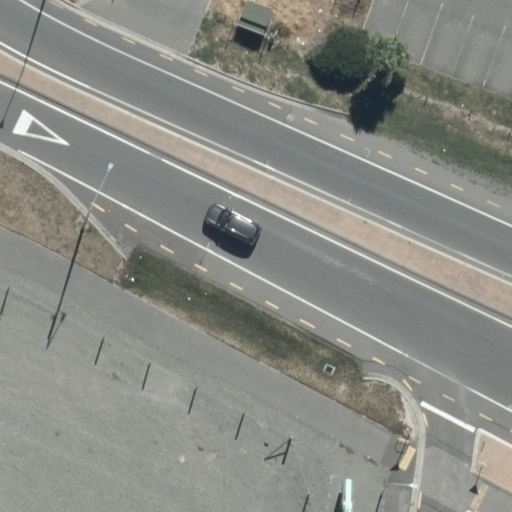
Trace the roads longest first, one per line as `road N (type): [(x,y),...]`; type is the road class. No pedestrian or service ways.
road 1 (tertiary): [(0,14),(511,249)]
road 2 (tertiary): [(424,319),(0,112)]
road 3 (unclassified): [(436,511),(446,416),(424,319)]
